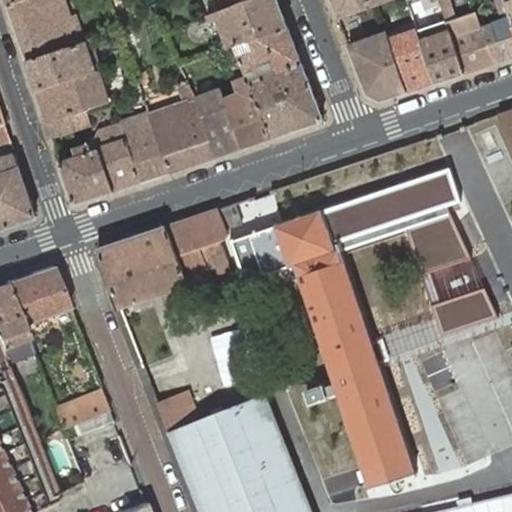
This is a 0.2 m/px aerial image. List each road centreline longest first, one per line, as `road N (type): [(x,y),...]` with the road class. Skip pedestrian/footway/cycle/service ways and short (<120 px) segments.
road 1 (tertiary): [(65,234),(361,135)]
road 2 (residential): [(171,511),(65,234)]
road 3 (residential): [(65,234),(0,49)]
road 4 (tertiary): [(361,135),(511,84)]
road 5 (residential): [(309,0),(361,135)]
